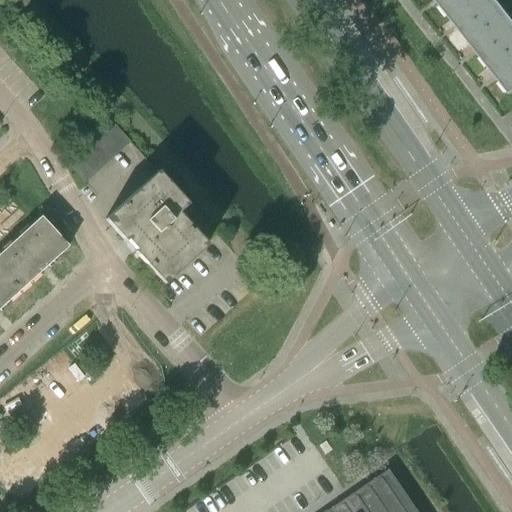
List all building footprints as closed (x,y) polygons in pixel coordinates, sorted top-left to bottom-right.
[(511,17),(500,2),(498,0),(435,0),(510,95),(511,93),(511,17)] [(114,125),(105,133),(121,151),(130,143),(114,125)] [(105,133),(96,141),(112,159),(121,151),(105,133)] [(96,141),(87,149),(103,167),(112,159),(96,141)] [(87,149),(78,157),(94,175),(103,167),(87,149)] [(85,184),(86,183),(94,175),(78,157),(69,166),(85,184)] [(157,172),(104,220),(124,242),(126,241),(136,251),(134,253),(163,285),(206,245),(178,214),(187,205),(157,172)] [(40,217),(16,239),(43,269),(68,247),(40,217)] [(16,239),(0,253),(0,271),(19,292),(43,269),(16,239)] [(0,271),(0,308),(19,292),(0,271)] [(412,511),(385,472),(325,511),(412,511)]
